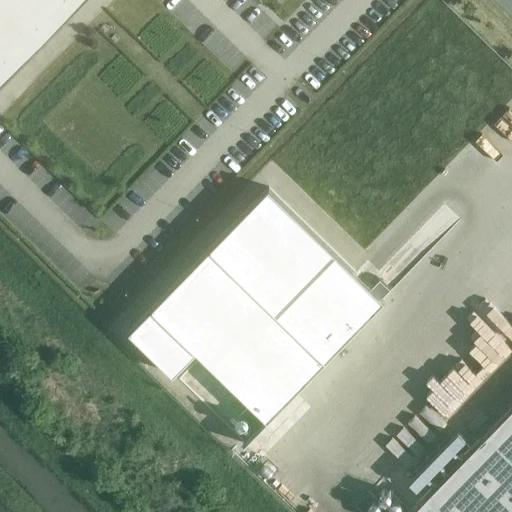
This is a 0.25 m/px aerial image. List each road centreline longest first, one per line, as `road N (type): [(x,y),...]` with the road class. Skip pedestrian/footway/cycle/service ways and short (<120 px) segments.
road 1 (unknown): [(511,230),(295,458)]
road 2 (unknown): [(358,0),(282,60),(258,53),(207,0)]
